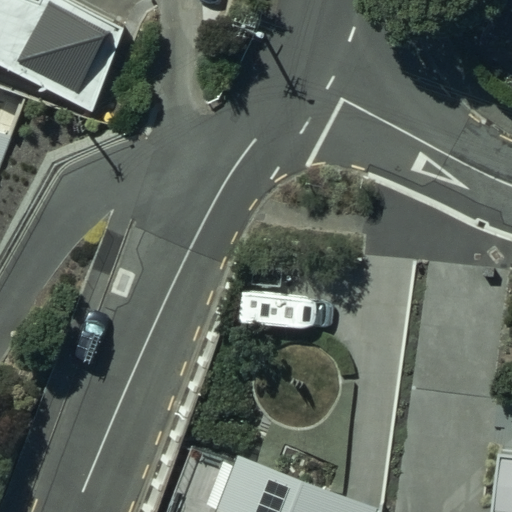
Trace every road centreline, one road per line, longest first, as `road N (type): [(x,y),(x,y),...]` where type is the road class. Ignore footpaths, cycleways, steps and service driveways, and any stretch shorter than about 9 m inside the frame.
road 1 (residential): [(78,511),(172,289),(290,69)]
road 2 (residential): [(290,69),(511,182)]
